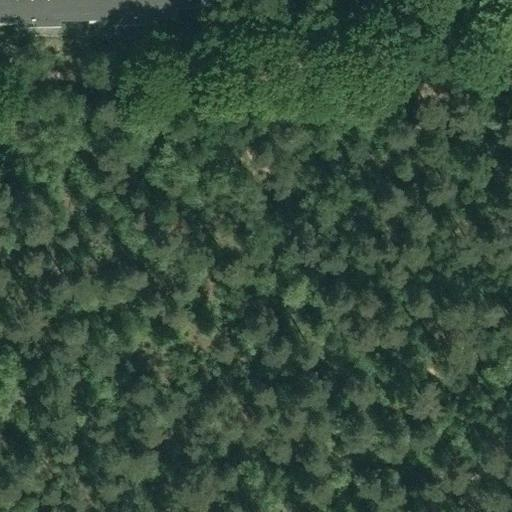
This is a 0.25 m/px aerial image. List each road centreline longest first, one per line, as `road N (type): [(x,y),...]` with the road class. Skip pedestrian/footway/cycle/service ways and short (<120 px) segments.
road 1 (track): [(206,75),(511,72)]
road 2 (track): [(0,77),(206,75)]
